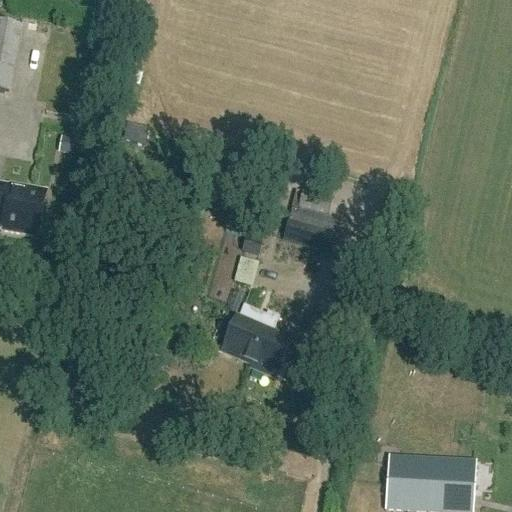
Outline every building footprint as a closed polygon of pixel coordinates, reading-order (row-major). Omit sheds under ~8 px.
[(0,94),(8,96),(21,30),(0,26),(0,94)] [(123,145),(143,149),(147,132),(127,127),(123,145)] [(62,139),(59,155),(76,159),(80,143),(62,139)] [(0,184),(0,218),(0,220),(0,232),(37,240),(46,193),(11,186),(0,184)] [(326,223),(332,199),(302,191),(296,215),(326,223)] [(279,236),(326,249),(332,228),(285,214),(279,236)] [(252,287),(258,263),(240,258),(234,282),(252,287)] [(378,295),(385,272),(386,266),(362,259),(353,289),(378,295)] [(365,317),(369,299),(340,293),(336,309),(335,308),(323,359),(349,365),(352,355),(355,355),(364,317),(365,317)] [(275,381),(290,343),(237,321),(224,356),(253,369),(252,372),(275,381)] [(385,511),(473,511),(477,463),(389,459),(385,511)]
